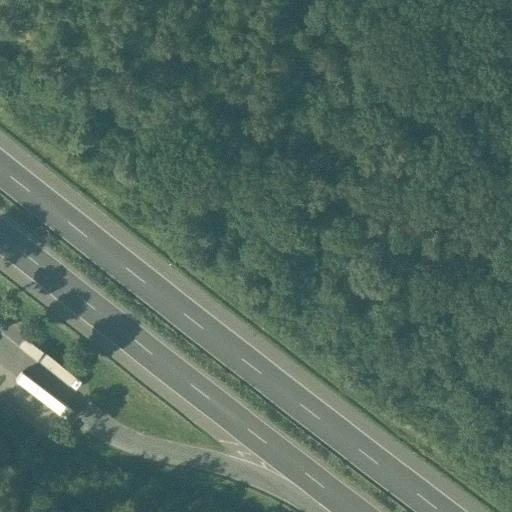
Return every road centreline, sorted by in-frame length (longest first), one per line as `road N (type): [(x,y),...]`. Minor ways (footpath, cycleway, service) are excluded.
road 1 (motorway): [(427,511),(0,182)]
road 2 (motorway): [(0,246),(350,511)]
road 3 (motorway): [(74,411),(124,439),(338,511)]
